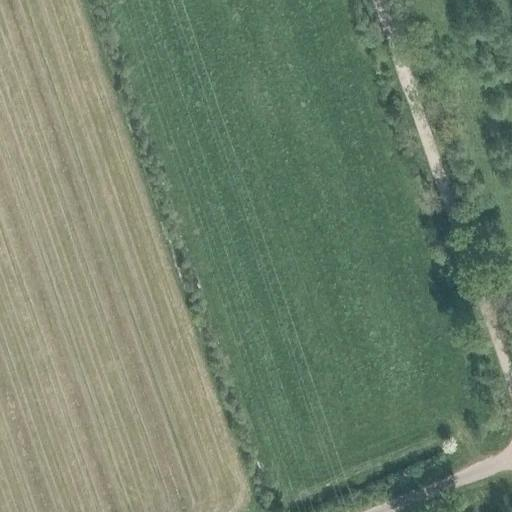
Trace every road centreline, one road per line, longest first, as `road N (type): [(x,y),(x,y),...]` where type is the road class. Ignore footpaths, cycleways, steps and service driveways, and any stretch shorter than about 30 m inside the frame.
road 1 (track): [(381,0),(511,380)]
road 2 (unclassified): [(377,511),(511,456)]
